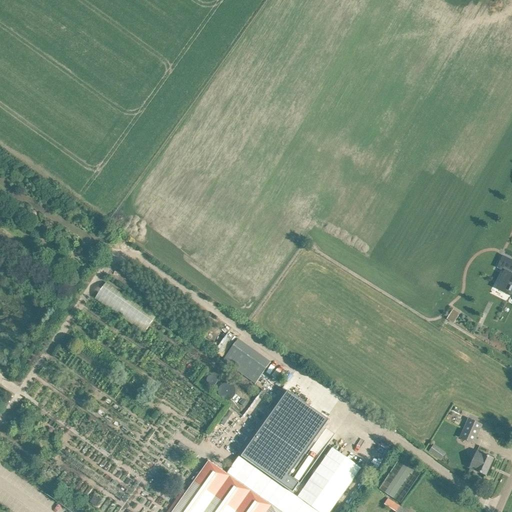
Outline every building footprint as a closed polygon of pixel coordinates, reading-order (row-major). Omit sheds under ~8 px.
[(511,260),(503,256),(497,268),(507,273),(501,287),(511,292),(509,295),(511,296),(511,260)] [(460,314),(453,309),(449,315),(455,320),(460,314)] [(288,391),(241,457),(293,494),(300,484),(289,476),(329,420),(288,391)] [(468,419),(460,438),(474,444),(482,425),(468,419)] [(433,448),(430,453),(436,457),(439,453),(433,448)] [(494,459),(484,455),(478,452),(477,452),(469,468),(475,471),(486,476),(494,459)] [(209,461),(172,511),(280,511),(226,473),(209,461)] [(408,511),(388,498),(385,504),(396,511),(408,511)]
